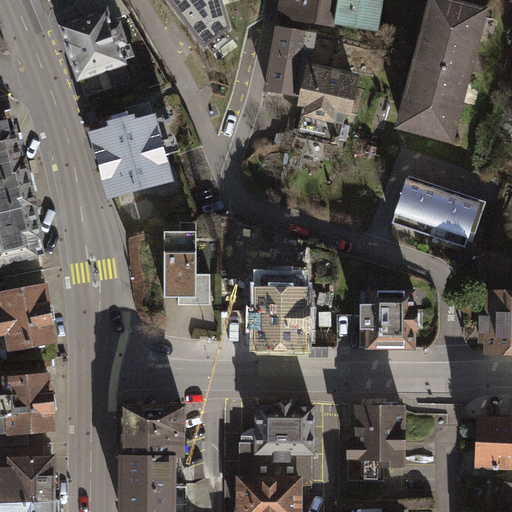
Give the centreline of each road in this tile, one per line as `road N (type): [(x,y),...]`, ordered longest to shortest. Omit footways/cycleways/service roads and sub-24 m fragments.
road 1 (residential): [(511,376),(93,371)]
road 2 (secondary): [(93,371),(94,272),(71,148),(14,0)]
road 3 (secondary): [(89,511),(93,371)]
